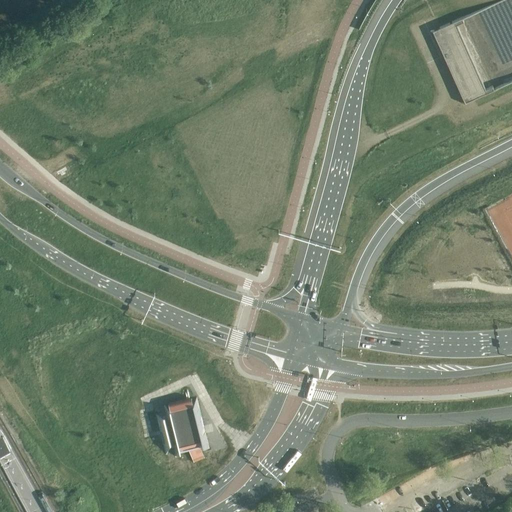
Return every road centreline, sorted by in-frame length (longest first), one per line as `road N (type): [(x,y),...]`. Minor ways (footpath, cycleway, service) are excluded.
road 1 (motorway): [(511,13),(401,60),(0,275)]
road 2 (motorway): [(0,298),(411,81),(511,37)]
road 3 (motorway): [(0,353),(327,179),(511,94)]
road 4 (motorway): [(0,316),(274,169),(511,59)]
road 5 (motorway): [(488,0),(0,247)]
road 6 (motorway): [(462,0),(0,234)]
road 7 (secondary): [(265,307),(103,241),(0,167)]
road 8 (motorway): [(396,0),(363,62),(313,264)]
road 9 (secondary): [(0,218),(96,280),(235,340)]
road 10 (residential): [(345,511),(326,456),(348,424),(511,412)]
road 11 (motorway): [(352,291),(363,260),(398,212),(511,143)]
road 12 (primary): [(219,511),(251,492),(295,439),(329,365)]
road 13 (primary): [(329,365),(443,375),(511,366)]
road 14 (primary): [(281,394),(220,484),(178,511)]
